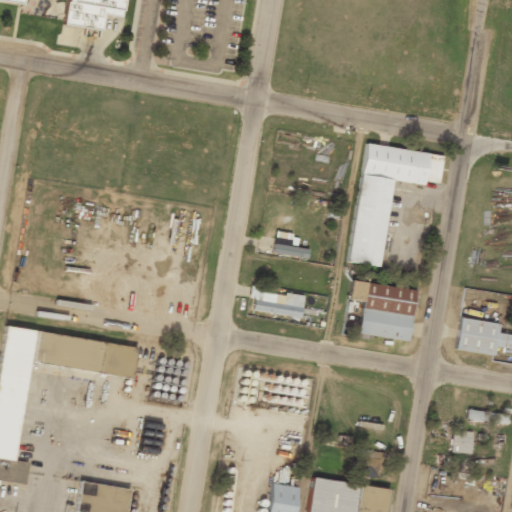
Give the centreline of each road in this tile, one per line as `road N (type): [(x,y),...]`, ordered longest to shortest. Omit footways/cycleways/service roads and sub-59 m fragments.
road 1 (residential): [(185,511),(275,0)]
road 2 (residential): [(402,511),(489,0)]
road 3 (residential): [(0,301),(511,384)]
road 4 (residential): [(259,102),(0,58)]
road 5 (residential): [(259,102),(511,146)]
road 6 (residential): [(0,191),(22,62)]
